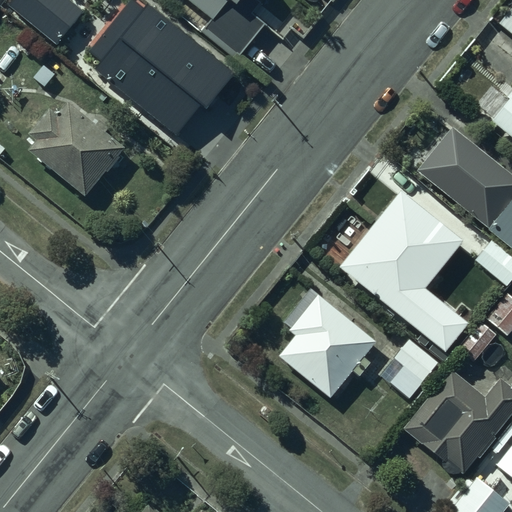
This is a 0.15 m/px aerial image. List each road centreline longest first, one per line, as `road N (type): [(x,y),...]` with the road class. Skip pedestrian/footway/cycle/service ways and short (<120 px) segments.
road 1 (residential): [(412,0),(126,354)]
road 2 (residential): [(126,354),(320,511)]
road 3 (residential): [(126,354),(0,511)]
road 4 (residential): [(0,250),(126,354)]
